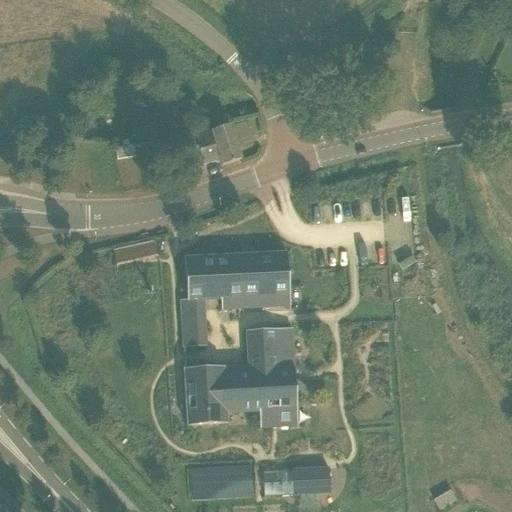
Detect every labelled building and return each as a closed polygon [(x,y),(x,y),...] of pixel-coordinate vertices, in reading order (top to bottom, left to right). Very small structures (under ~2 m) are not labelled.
[(241,160),(230,125),(211,132),(196,137),(204,164),(220,159),(222,166),(241,160)] [(290,307),(286,254),(183,259),(186,302),(221,300),(222,311),(290,307)] [(223,368),(183,370),(187,427),(227,425),(226,415),(259,413),(260,429),(297,427),(291,329),(246,332),(248,367),(223,369),(223,368)] [(192,467),(193,499),(255,497),(253,464),(192,467)] [(330,493),(329,469),(292,471),(262,473),(264,497),(294,496),(330,493)]
